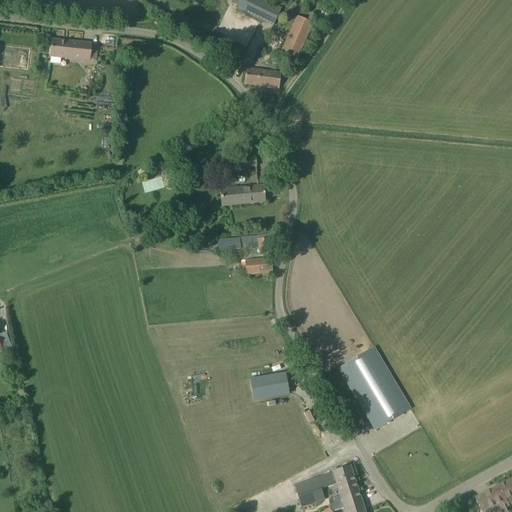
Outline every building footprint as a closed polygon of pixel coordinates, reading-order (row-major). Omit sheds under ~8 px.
[(273,26),(281,9),(263,0),(240,0),(237,9),(273,26)] [(281,53),(296,59),(312,23),(298,16),(281,53)] [(52,40),(49,63),(60,64),(61,58),(95,62),(97,46),(91,46),(91,44),(52,40)] [(0,45),(0,67),(28,70),(30,49),(0,45)] [(280,74),(246,69),(244,84),(279,89),(280,74)] [(241,168),(256,166),(257,166),(256,157),(240,158),(241,168)] [(142,182),(145,193),(164,187),(161,177),(142,182)] [(263,186),(258,186),(220,190),(221,207),(265,202),(263,186)] [(221,251),(259,248),(259,252),(269,251),(268,239),(258,240),(258,236),(220,239),(221,251)] [(242,275),(246,275),(271,273),(270,259),(240,262),(242,275)] [(375,430),(410,409),(373,348),(338,369),(375,430)] [(289,394),(285,373),(249,380),(253,400),(289,394)] [(336,484),(339,494),(339,495),(358,489),(350,466),(332,471),(332,473),(294,486),(301,507),(324,499),(321,489),(336,484)] [(511,478),(475,498),(482,511),(507,511),(508,511),(506,508),(511,504),(511,478)] [(364,511),(360,497),(358,489),(339,495),(339,494),(327,498),(331,511),(344,508),(344,511),(364,511)]
